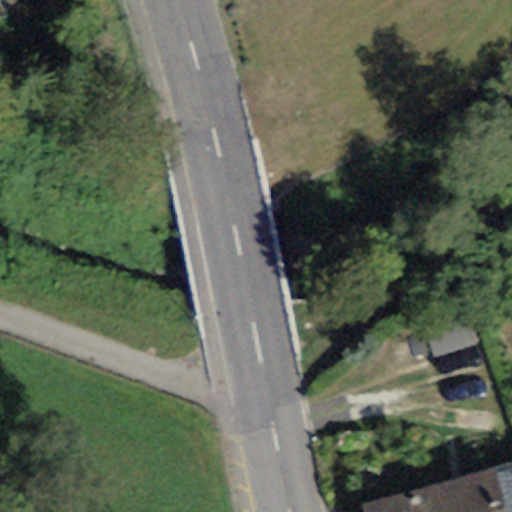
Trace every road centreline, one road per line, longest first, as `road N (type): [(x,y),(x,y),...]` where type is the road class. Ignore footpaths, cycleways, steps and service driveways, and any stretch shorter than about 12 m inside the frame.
road 1 (secondary): [(175,0),(229,195),(298,511)]
road 2 (residential): [(0,314),(153,370)]
